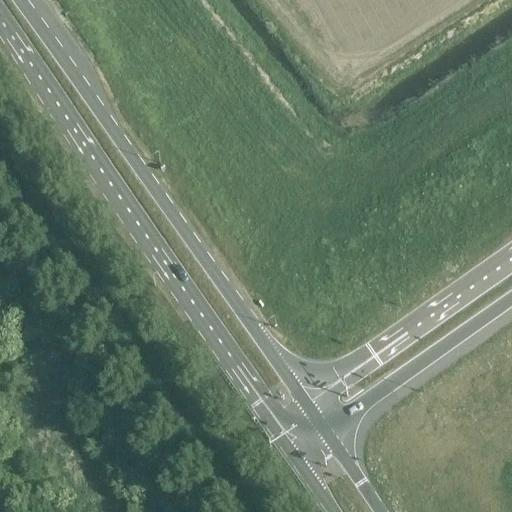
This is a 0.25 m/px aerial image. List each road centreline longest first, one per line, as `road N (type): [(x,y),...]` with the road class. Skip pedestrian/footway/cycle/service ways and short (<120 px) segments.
road 1 (secondary): [(0,19),(288,441)]
road 2 (secondary): [(305,406),(8,0)]
road 3 (motorway): [(511,258),(305,406)]
road 4 (motorway): [(324,431),(511,300)]
